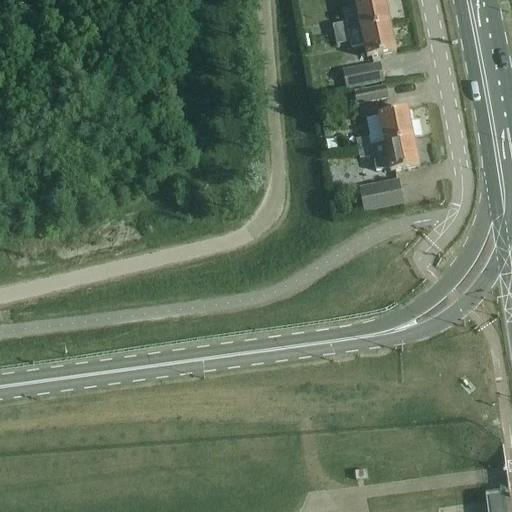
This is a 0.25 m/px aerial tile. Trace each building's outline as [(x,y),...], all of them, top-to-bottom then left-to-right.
[(334,37),(389,26),(384,0),(367,0),(354,3),(360,31),(348,34),(346,24),(332,27),(334,37)] [(389,26),(334,37),(336,46),(349,44),(351,50),(364,48),(366,60),(395,54),(389,26)] [(378,65),(343,72),(347,91),(382,84),(378,65)] [(357,107),(386,101),(383,88),(354,94),(357,107)] [(384,146),(413,140),(407,111),(378,117),(384,146)] [(357,151),(372,148),(370,138),(355,142),(357,151)] [(375,173),(389,170),(389,174),(419,169),(413,140),(384,146),(372,148),(357,151),(359,161),(372,158),(375,173)] [(363,216),(403,208),(398,182),(358,191),(363,216)]
